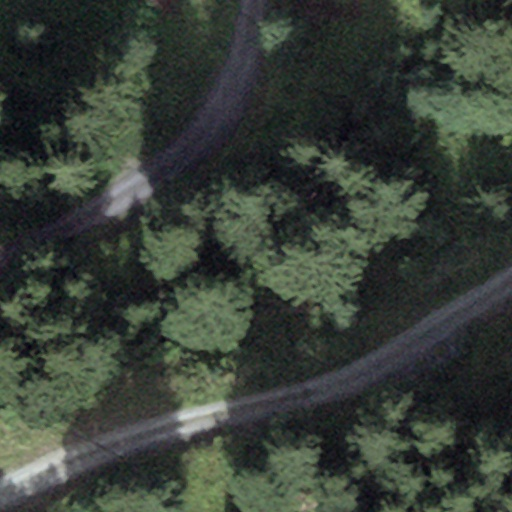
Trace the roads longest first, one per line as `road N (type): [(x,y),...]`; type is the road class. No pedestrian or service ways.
road 1 (track): [(511,283),(375,373),(133,441),(0,493)]
road 2 (track): [(0,265),(213,141),(236,106),(251,0)]
